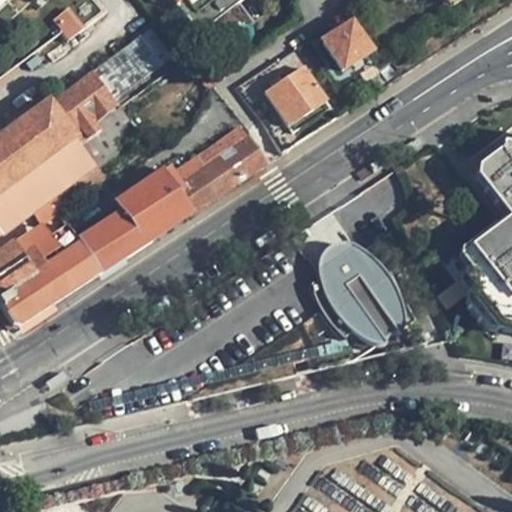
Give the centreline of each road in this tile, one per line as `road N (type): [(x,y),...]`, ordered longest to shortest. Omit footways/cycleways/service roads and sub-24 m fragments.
road 1 (residential): [(0,482),(378,402),(511,409)]
road 2 (tertiary): [(283,191),(12,369)]
road 3 (tertiary): [(511,36),(283,191)]
road 4 (residential): [(321,0),(331,10),(221,85),(283,191)]
